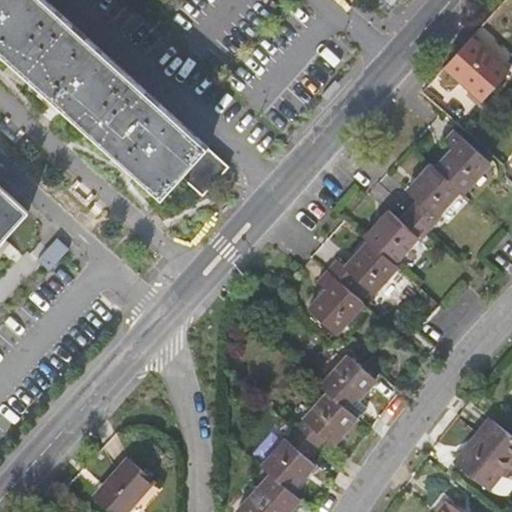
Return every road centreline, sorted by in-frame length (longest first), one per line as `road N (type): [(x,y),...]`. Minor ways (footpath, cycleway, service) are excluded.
road 1 (residential): [(451,0),(156,328)]
road 2 (residential): [(511,310),(348,511)]
road 3 (residential): [(156,328),(0,501)]
road 4 (residential): [(201,511),(193,424),(156,328)]
